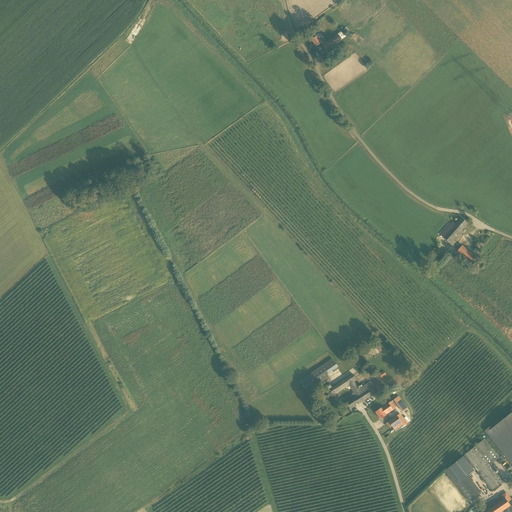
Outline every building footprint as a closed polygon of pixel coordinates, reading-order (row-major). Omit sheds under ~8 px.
[(350,31),(347,34),(353,39),(356,36),(350,31)] [(326,51),(335,45),(335,46),(340,42),(335,35),(330,39),(331,40),(325,43),(322,39),(320,41),(316,36),(311,40),(316,47),(321,43),(322,45),(326,51)] [(455,225),(453,222),(441,235),(453,245),(456,242),(453,240),(468,223),(461,218),(455,225)] [(456,253),(459,256),(465,249),(462,246),(456,253)] [(478,261),(477,260),(472,266),(476,270),(481,264),(478,261)] [(345,361),(350,357),(347,352),(341,356),(345,361)] [(308,392),(328,378),(329,378),(327,375),(338,367),(332,359),(300,381),(308,392)] [(382,378),(387,375),(383,370),(378,373),(382,378)] [(359,388),(355,382),(357,380),(353,374),(332,388),(325,393),(332,403),(340,398),(337,394),(349,386),(353,393),(351,394),(354,397),(345,402),(350,409),(359,404),(376,392),(369,382),(359,388)] [(402,412),(407,408),(398,396),(393,400),(402,412)] [(380,419),(386,415),(385,414),(395,407),(391,401),(375,412),(380,419)] [(395,431),(400,428),(407,423),(400,414),(389,422),(395,431)] [(511,421),(500,431),(510,443),(511,445),(511,421)] [(491,464),(500,458),(484,438),(464,454),(467,458),(475,458),(475,461),(470,461),(473,464),(476,464),(473,467),(478,467),(478,472),(486,482),(491,482),(491,484),(490,485),(492,488),(501,482),(501,480),(495,472),(495,469),(491,464)] [(449,468),(473,498),(481,492),(468,476),(474,470),(463,456),(449,468)] [(511,500),(506,493),(503,495),(502,495),(483,508),(485,511),(484,511),(500,511),(510,506),(508,502),(511,500)]
